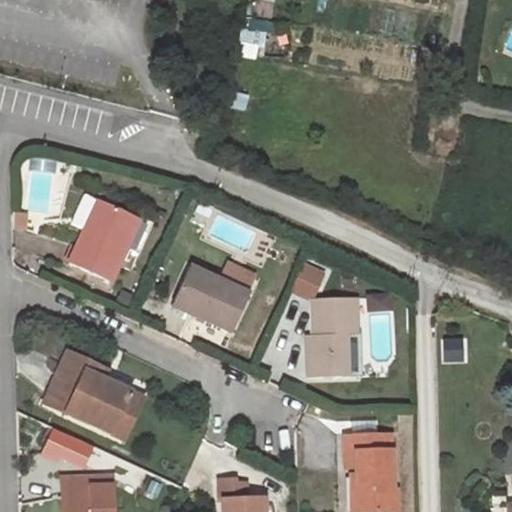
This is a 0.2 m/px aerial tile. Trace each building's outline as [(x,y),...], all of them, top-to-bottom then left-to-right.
[(137,220),(100,203),(82,195),(69,224),(83,230),(68,263),(109,281),(124,248),(138,254),(152,222),(139,216),(137,220)] [(218,277),(248,288),(253,274),(223,263),(218,277)] [(248,294),(189,267),(173,302),(196,312),(195,316),(230,332),(248,294)] [(355,298),(310,300),(311,336),(311,347),(306,347),(307,378),(347,377),(346,346),(345,335),(356,334),(355,298)] [(196,312),(173,302),(171,305),(195,316),(196,312)] [(461,338),(446,337),(445,361),(460,362),(461,338)] [(360,345),(346,346),(347,377),(361,377),(360,345)] [(105,371),(66,353),(46,396),(68,406),(64,413),(123,439),(141,399),(101,380),(105,371)] [(68,406),(46,396),(43,403),(64,413),(68,406)] [(389,436),(344,438),(344,467),(355,467),(356,511),(397,511),(396,491),(391,490),(389,436)] [(111,511),(110,477),(61,478),(61,511),(111,511)] [(235,480),(221,480),(222,500),(246,499),(245,483),(235,483),(235,480)] [(246,499),(222,500),(221,511),(263,511),(263,498),(246,499)]
